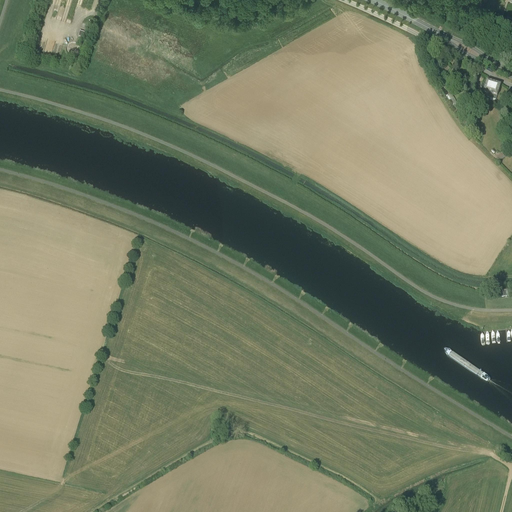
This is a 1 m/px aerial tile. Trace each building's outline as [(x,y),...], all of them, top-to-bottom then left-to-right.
[(73,56),(74,56),(75,56),(76,56),(77,55),(78,54),(79,53),(79,52),(80,51),(80,50),(80,49),(80,47),(79,46),(79,45),(78,44),(77,43),(76,43),(75,42),(74,42),(72,42),(71,42),(70,43),(69,43),(68,44),(67,45),(67,46),(66,47),(66,48),(66,49),(66,50),(66,52),(67,53),(67,54),(68,55),(69,55),(70,56),(71,56),(73,56)] [(434,67),(438,58),(432,55),(430,60),(432,61),(432,63),(431,66),(434,67)] [(496,100),(497,95),(500,85),(487,81),(483,92),(488,93),(487,98),(496,100)] [(479,107),(484,91),(478,89),(474,102),(471,100),(469,107),(471,108),(470,110),(474,111),(475,108),(474,108),(474,106),(479,107)] [(448,96),(453,105),(457,103),(453,94),(448,96)] [(464,125),(469,121),(466,117),(467,116),(464,112),(458,117),(464,125)]
